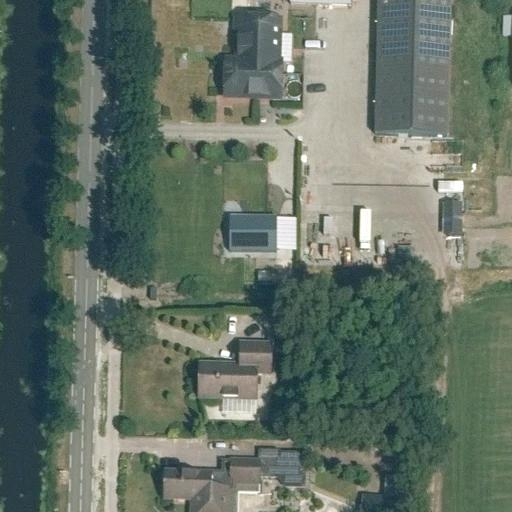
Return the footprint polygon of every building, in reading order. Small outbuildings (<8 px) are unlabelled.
[(447,139),(450,0),(378,0),(375,137),(447,139)] [(221,77),(221,85),(225,90),(225,99),(273,100),(280,101),(281,82),(282,65),(277,65),(277,60),(271,59),(272,44),(278,44),(279,22),(236,21),(236,42),(239,43),(238,56),(242,57),(241,64),(226,64),(226,73),(221,77)] [(448,207),(448,239),(464,239),(464,207),(448,207)] [(229,220),(229,255),(277,255),(277,221),(229,220)] [(270,376),(270,349),(241,348),(240,369),(200,368),(199,400),(255,402),(256,376),(270,376)] [(266,416),(265,402),(227,405),(228,418),(266,416)] [(301,489),(302,455),(277,455),(277,453),(257,452),(257,464),(229,464),(229,466),(222,466),(222,477),(163,476),(162,502),(191,502),(190,511),(230,511),(231,494),(227,494),(227,486),(256,486),(257,478),(276,479),(284,489),(301,489)] [(408,511),(409,501),(366,498),(364,511),(408,511)]
